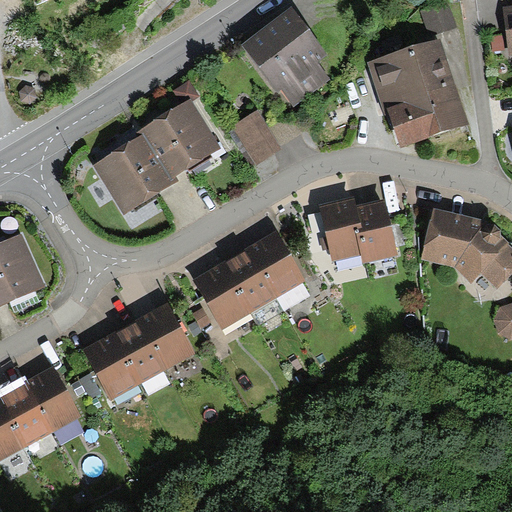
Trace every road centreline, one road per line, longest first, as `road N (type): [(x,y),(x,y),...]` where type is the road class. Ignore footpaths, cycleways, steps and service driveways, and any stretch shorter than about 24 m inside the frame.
road 1 (residential): [(94,261),(169,252),(309,168),(366,157),(435,164),(511,198)]
road 2 (tertiary): [(23,153),(267,0)]
road 3 (residential): [(94,261),(83,299),(0,357)]
road 4 (residential): [(23,153),(94,261)]
